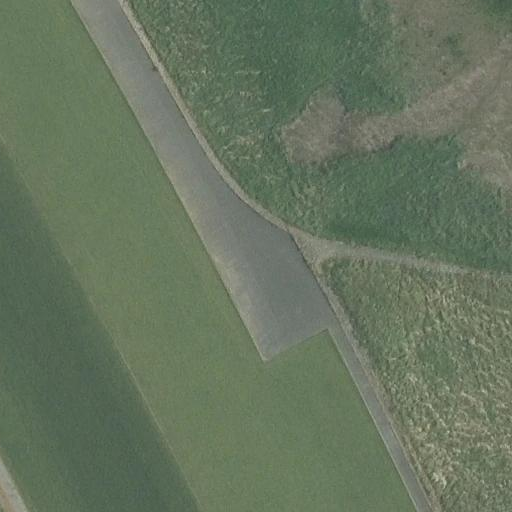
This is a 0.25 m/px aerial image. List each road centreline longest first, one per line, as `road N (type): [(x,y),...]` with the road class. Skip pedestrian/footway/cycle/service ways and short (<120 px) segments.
road 1 (track): [(90,0),(222,232),(268,286),(330,322),(420,511)]
road 2 (track): [(222,232),(511,275)]
